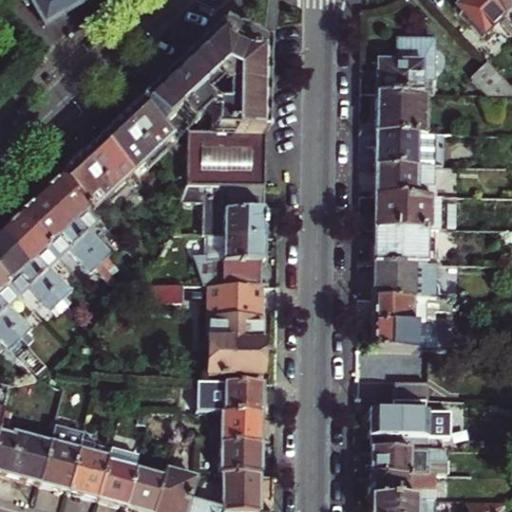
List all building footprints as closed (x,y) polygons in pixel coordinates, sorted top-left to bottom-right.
[(22,0),(26,7),(31,5),(44,29),(62,20),(59,15),(64,13),(67,11),(70,15),(88,6),(82,0),(22,0)] [(504,19),(486,0),(465,0),(455,10),(483,38),(504,19)] [(511,0),(486,0),(504,19),(511,10),(511,0)] [(139,104),(162,129),(181,112),(194,125),(210,110),(210,136),(183,136),(183,189),(263,189),(264,114),(265,48),(245,38),(222,26),(150,93),(139,104)] [(374,78),(374,96),(417,97),(417,87),(435,87),(436,47),(400,46),(399,64),(374,63),(374,78)] [(469,81),(485,98),(511,98),(511,95),(484,66),(469,81)] [(373,118),(373,137),(414,137),(423,137),(424,97),(417,97),(374,96),(373,118)] [(129,113),(119,122),(151,158),(156,162),(166,153),(160,147),(170,138),(162,129),(139,104),(129,113)] [(151,158),(119,122),(109,132),(99,141),(135,181),(147,170),(143,166),(151,158)] [(373,154),(372,168),(413,169),(414,137),(373,137),(373,154)] [(423,169),(423,137),(414,137),(413,169),(423,169)] [(166,153),(176,144),(170,138),(160,147),(166,153)] [(89,151),(80,159),(112,194),(122,185),(126,190),(135,181),(99,141),(94,146),(89,151)] [(80,159),(89,151),(85,147),(76,155),(80,159)] [(80,159),(76,155),(64,167),(67,171),(80,159)] [(156,162),(151,158),(143,166),(147,170),(156,162)] [(112,194),(80,159),(67,171),(64,174),(59,179),(96,219),(105,211),(100,206),(112,194)] [(372,187),(372,201),(413,202),(413,169),(372,168),(372,187)] [(96,219),(59,179),(55,183),(53,181),(49,184),(44,188),(47,190),(36,201),(51,216),(55,212),(69,227),(67,228),(102,265),(111,255),(92,235),(102,226),(96,219)] [(116,199),(126,190),(122,185),(112,194),(116,199)] [(201,238),(262,239),(262,213),(263,189),(183,189),(176,207),(199,207),(198,238),(201,238)] [(116,199),(112,194),(100,206),(105,211),(116,199)] [(90,276),(102,265),(67,228),(69,227),(55,212),(51,216),(36,201),(29,207),(27,204),(22,209),(18,213),(21,215),(18,217),(62,263),(71,255),(90,276)] [(371,218),(371,233),(423,234),(435,235),(435,202),(413,202),(372,201),(371,218)] [(62,263),(18,217),(9,226),(0,234),(15,250),(11,255),(26,271),(29,268),(61,302),(71,294),(52,273),(62,263)] [(423,234),(371,233),(371,253),(370,269),(423,270),(423,234)] [(0,234),(0,277),(22,301),(32,292),(51,313),(61,302),(29,268),(26,271),(11,255),(15,250),(0,234)] [(261,259),(262,239),(201,238),(201,257),(197,257),(197,265),(201,265),(200,290),(207,290),(258,291),(258,266),(261,266),(261,259)] [(370,286),(370,303),(423,304),(431,304),(432,270),(423,270),(370,269),(370,286)] [(0,316),(23,340),(33,330),(14,309),(22,301),(0,277),(0,316)] [(179,306),(179,289),(131,288),(130,305),(179,306)] [(258,312),(258,291),(207,290),(204,378),(259,379),(260,331),(260,323),(256,322),(256,312),(258,312)] [(423,304),(370,303),(370,314),(369,327),(422,329),(423,304)] [(430,329),(431,304),(423,304),(422,329),(430,329)] [(0,340),(10,352),(23,340),(0,316),(0,340)] [(369,339),(369,353),(422,355),(422,329),(369,327),(369,339)] [(430,329),(422,329),(422,355),(429,355),(430,329)] [(220,416),(258,416),(259,400),(259,386),(221,385),(220,416)] [(0,424),(10,389),(0,386),(0,424)] [(390,386),(390,404),(423,405),(423,387),(390,386)] [(468,406),(441,405),(441,422),(467,422),(468,406)] [(367,452),(434,453),(435,443),(443,443),(443,430),(436,429),(436,423),(431,423),(431,416),(366,414),(365,432),(365,443),(367,443),(367,452)] [(215,447),(257,448),(258,433),(258,416),(220,416),(216,416),(215,447)] [(0,477),(14,481),(36,487),(46,450),(0,437),(0,477)] [(48,446),(46,450),(36,487),(51,492),(64,496),(70,473),(76,453),(48,446)] [(213,477),(219,477),(257,477),(257,461),(257,448),(215,447),(214,447),(213,477)] [(434,453),(367,452),(367,464),(367,476),(430,478),(441,479),(442,454),(434,453)] [(76,453),(70,473),(99,481),(104,462),(76,453)] [(99,481),(92,504),(108,508),(120,511),(130,475),(134,461),(107,453),(104,462),(99,481)] [(210,511),(186,504),(192,476),(163,468),(159,483),(149,511),(210,511)] [(99,481),(70,473),(64,496),(79,500),(92,504),(99,481)] [(149,511),(159,483),(130,475),(120,511),(119,511),(149,511)] [(430,478),(367,476),(366,489),(366,502),(430,504),(430,478)] [(255,511),(256,494),(257,477),(219,477),(217,511),(255,511)] [(429,511),(430,504),(366,502),(365,511),(429,511)]
